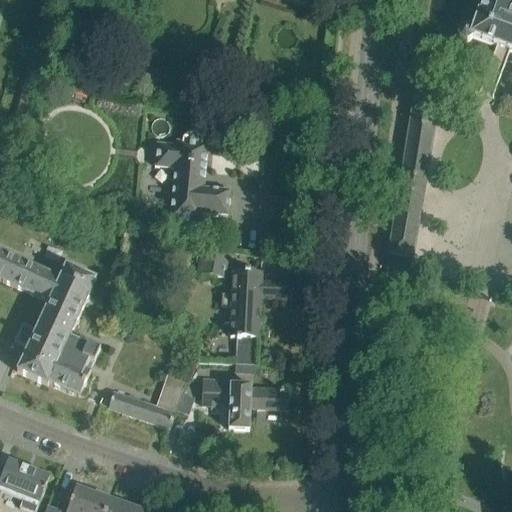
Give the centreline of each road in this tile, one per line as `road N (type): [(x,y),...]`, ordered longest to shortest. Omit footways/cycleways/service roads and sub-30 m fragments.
road 1 (tertiary): [(351,497),(351,290),(376,0)]
road 2 (residential): [(351,497),(186,481),(0,424)]
